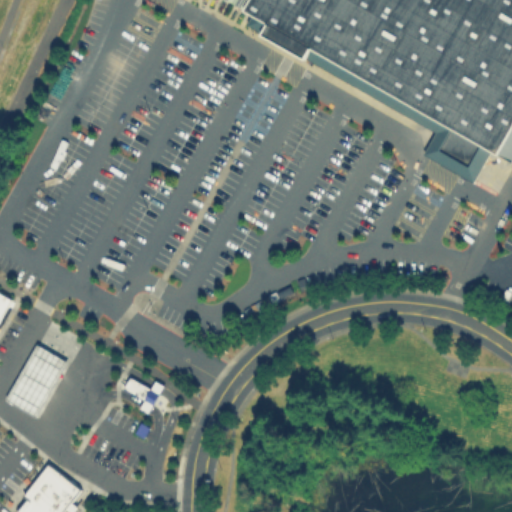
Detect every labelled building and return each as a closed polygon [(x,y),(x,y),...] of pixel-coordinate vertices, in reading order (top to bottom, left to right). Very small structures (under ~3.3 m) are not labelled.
[(511,0),(511,159),(511,161),(490,149),(478,170),(471,182),(422,153),(429,142),(435,131),(264,32),(270,22),(231,0),(511,0)] [(0,326),(0,291),(16,300),(0,326)] [(41,415),(9,397),(41,342),(73,360),(41,415)] [(153,415),(143,410),(146,405),(148,402),(127,390),(134,378),(154,389),(156,386),(159,381),(169,386),(166,392),(155,411),(153,415)] [(77,501),(81,504),(83,505),(77,511),(76,511),(75,511),(71,508),(67,511),(22,511),(33,499),(29,495),(55,462),(87,488),(77,501)]
